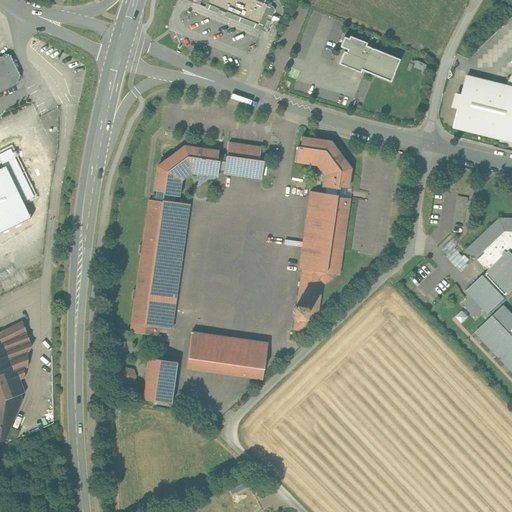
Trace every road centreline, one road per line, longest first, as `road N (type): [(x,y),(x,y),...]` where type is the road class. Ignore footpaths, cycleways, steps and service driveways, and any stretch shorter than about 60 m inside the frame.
road 1 (unclassified): [(307,511),(228,431),(412,250),(430,145)]
road 2 (primary): [(101,140),(79,305),(87,511)]
road 3 (unclassified): [(264,97),(430,145)]
road 4 (residential): [(430,145),(442,75),(477,0)]
road 5 (unknown): [(317,114),(349,16),(390,30)]
